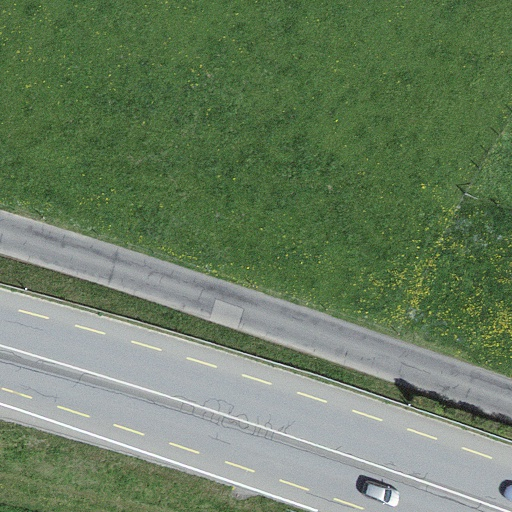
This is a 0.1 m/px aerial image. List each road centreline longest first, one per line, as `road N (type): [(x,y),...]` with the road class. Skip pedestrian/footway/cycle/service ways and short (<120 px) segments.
road 1 (unclassified): [(0,234),(293,323),(511,409)]
road 2 (primary): [(0,345),(457,511)]
